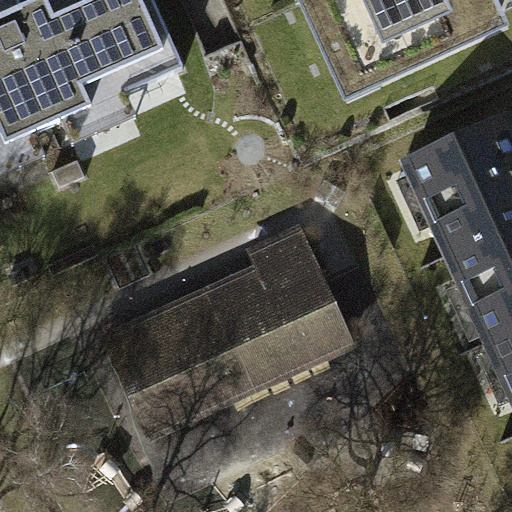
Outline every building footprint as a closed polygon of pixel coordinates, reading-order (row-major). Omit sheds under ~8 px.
[(0,167),(199,77),(163,0),(13,0),(0,6),(0,167)] [(289,0),(340,112),(503,39),(485,0),(289,0)] [(412,163),(492,339),(511,330),(511,137),(504,121),(412,163)] [(258,266),(111,332),(162,443),(359,352),(303,229),(252,252),(258,266)] [(511,330),(492,339),(511,382),(511,330)]
